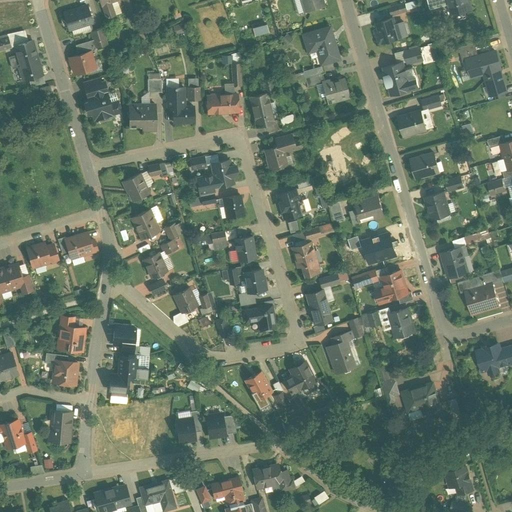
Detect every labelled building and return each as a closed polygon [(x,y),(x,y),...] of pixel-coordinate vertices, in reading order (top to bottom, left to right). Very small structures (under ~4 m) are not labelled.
[(125,0),(92,0),(100,21),(116,16),(112,5),(125,0)] [(291,0),(294,13),(301,12),(298,0),(291,0)] [(319,0),(299,0),(302,11),(321,6),(319,0)] [(467,0),(447,0),(451,15),(472,10),(469,0),(468,1),(467,0)] [(87,2),(57,11),(64,36),(94,27),(87,2)] [(405,4),(389,8),(391,15),(407,10),(405,4)] [(393,17),(376,22),(379,33),(376,34),(379,44),(399,38),(393,17)] [(328,28),(302,36),(307,52),(314,50),(319,65),(338,59),(328,28)] [(33,39),(10,46),(21,82),(44,75),(33,39)] [(478,57),(474,43),(458,48),(462,62),(467,60),(478,57)] [(429,46),(420,48),(423,60),(422,60),(424,64),(433,62),(429,46)] [(420,48),(404,52),(407,64),(422,60),(423,60),(420,48)] [(89,49),(65,56),(71,76),(95,69),(89,49)] [(478,57),(467,60),(472,79),(484,75),(490,95),(506,90),(499,69),(500,69),(495,52),(478,57)] [(240,54),(225,54),(225,63),(231,63),(231,83),(222,83),(222,90),(232,90),(232,86),(240,86),(240,54)] [(403,62),(383,68),(391,95),(418,87),(415,77),(408,79),(403,62)] [(320,68),(302,73),(303,80),(322,75),(320,68)] [(107,73),(72,84),(85,125),(121,114),(107,73)] [(146,73),(147,92),(160,91),(159,73),(146,73)] [(344,74),(318,82),(325,106),(351,99),(344,74)] [(262,93),(247,97),(255,128),(274,123),(267,97),(277,95),(272,75),(258,78),(262,93)] [(190,100),(190,86),(197,86),(197,78),(185,78),(184,100),(190,100)] [(164,127),(184,103),(184,85),(164,85),(164,127)] [(238,92),(202,94),(204,117),(240,114),(238,92)] [(439,96),(421,101),(424,110),(441,105),(439,96)] [(184,103),(164,127),(195,127),(195,103),(184,103)] [(156,104),(124,104),(123,127),(156,128),(156,104)] [(421,111),(397,117),(403,136),(427,130),(421,111)] [(280,124),(293,121),(292,114),(279,117),(280,124)] [(460,126),(463,135),(473,132),(469,123),(460,126)] [(273,145),(260,149),(266,171),(285,166),(281,153),(296,148),(291,133),(272,139),(273,145)] [(511,138),(496,144),(500,158),(511,154),(511,138)] [(453,141),(437,146),(439,154),(455,149),(453,141)] [(434,153),(410,160),(415,179),(439,173),(434,153)] [(511,154),(500,158),(504,172),(511,169),(511,154)] [(202,158),(188,161),(189,170),(203,168),(202,158)] [(226,161),(209,164),(211,175),(194,178),(197,195),(215,192),(214,186),(230,183),(229,177),(235,176),(234,167),(227,168),(226,161)] [(141,170),(117,181),(129,204),(152,193),(141,170)] [(487,195),(504,192),(501,177),(484,181),(487,195)] [(295,182),(297,188),(311,184),(309,178),(295,182)] [(443,190),(419,197),(426,222),(454,214),(448,193),(463,189),(460,179),(441,184),(443,190)] [(295,187),(271,194),(279,223),(303,216),(295,187)] [(167,194),(170,205),(175,204),(172,192),(167,194)] [(241,195),(221,198),(224,218),(244,214),(241,195)] [(378,196),(353,203),(359,223),(384,216),(378,196)] [(339,202),(328,205),(333,222),(344,219),(339,202)] [(152,207),(128,218),(139,241),(163,230),(152,207)] [(288,231),(297,229),(295,220),(286,222),(288,231)] [(167,240),(178,235),(173,223),(162,227),(167,240)] [(87,228),(58,238),(67,265),(100,253),(95,238),(91,240),(87,228)] [(389,233),(365,240),(370,259),(395,251),(389,233)] [(480,233),(451,239),(453,247),(482,241),(480,233)] [(223,235),(210,238),(213,251),(227,247),(223,235)] [(358,236),(347,239),(351,250),(361,247),(358,236)] [(249,237),(231,239),(233,258),(252,256),(249,237)] [(44,239),(20,247),(29,272),(59,262),(53,245),(47,247),(44,239)] [(312,239),(288,246),(295,270),(299,269),(302,279),(311,276),(310,270),(320,267),(312,239)] [(461,246),(437,253),(445,281),(469,274),(461,246)] [(157,249),(139,258),(151,283),(144,287),(152,302),(169,296),(158,275),(168,271),(157,249)] [(19,257),(0,263),(0,308),(5,307),(2,294),(17,289),(20,295),(32,291),(19,257)] [(235,269),(221,271),(222,276),(226,275),(227,285),(237,284),(235,269)] [(260,270),(243,272),(245,291),(263,289),(260,270)] [(382,276),(385,287),(375,290),(380,304),(390,300),(390,299),(398,296),(408,293),(401,270),(382,276)] [(376,271),(350,278),(353,287),(378,279),(376,271)] [(492,281),(459,291),(468,318),(501,308),(492,281)] [(180,317),(194,309),(204,329),(214,324),(214,322),(220,320),(207,295),(196,301),(189,286),(169,296),(180,317)] [(322,287),(301,293),(311,326),(332,320),(322,287)] [(408,293),(398,296),(400,304),(413,299),(411,292),(408,293)] [(272,304),(242,310),(244,323),(256,321),(258,331),(276,327),(272,304)] [(408,308),(388,313),(396,337),(414,332),(409,317),(410,317),(408,308)] [(378,311),(367,314),(371,327),(382,323),(378,311)] [(76,318),(61,316),(57,349),(81,352),(84,327),(75,326),(76,318)] [(353,338),(364,333),(357,316),(347,321),(353,338)] [(220,320),(214,322),(214,324),(218,338),(227,335),(223,319),(220,320)] [(134,323),(110,322),(108,352),(132,354),(134,323)] [(1,334),(5,348),(13,345),(9,332),(1,334)] [(330,342),(323,345),(333,376),(358,368),(346,332),(328,337),(330,342)] [(499,339),(471,349),(479,375),(485,373),(486,378),(500,374),(499,369),(511,365),(511,343),(501,346),(499,339)] [(19,376),(10,350),(0,353),(0,372),(3,381),(19,376)] [(108,373),(107,392),(125,393),(126,383),(135,383),(136,355),(116,354),(115,373),(108,373)] [(43,355),(42,362),(54,364),(54,361),(59,361),(59,357),(43,355)] [(286,367),(290,376),(281,380),(287,394),(314,382),(303,359),(286,367)] [(59,361),(54,361),(54,364),(52,383),(74,386),(77,363),(59,361)] [(260,370),(240,382),(252,403),(272,392),(260,370)] [(435,377),(398,387),(406,414),(418,410),(420,419),(445,412),(435,377)] [(393,378),(380,382),(385,397),(398,393),(393,378)] [(196,391),(198,384),(188,381),(186,388),(196,391)] [(277,396),(282,395),(278,383),(273,384),(277,396)] [(130,417),(111,416),(109,442),(130,443),(131,427),(142,427),(144,401),(131,400),(130,417)] [(71,412),(45,410),(43,444),(69,446),(71,412)] [(193,415),(170,419),(175,446),(198,441),(193,415)] [(220,417),(200,421),(203,441),(224,437),(220,417)] [(18,418),(0,423),(0,443),(2,451),(22,445),(25,455),(37,451),(30,430),(22,432),(18,418)] [(42,460),(44,468),(52,467),(50,458),(42,460)] [(284,459),(247,469),(253,494),(290,485),(284,459)] [(467,465),(441,472),(448,497),(474,490),(467,465)] [(238,475),(208,483),(213,503),(243,495),(238,475)] [(138,486),(135,487),(143,511),(170,511),(177,510),(167,477),(138,486)] [(120,486),(91,494),(96,511),(109,511),(126,507),(120,486)] [(204,487),(195,490),(200,504),(210,500),(204,487)] [(317,504),(327,497),(322,491),(312,497),(317,504)] [(447,509),(456,511),(466,511),(469,505),(451,499),(447,509)] [(70,511),(66,500),(46,506),(47,511),(70,511)] [(247,511),(245,503),(219,508),(220,511),(247,511)]
